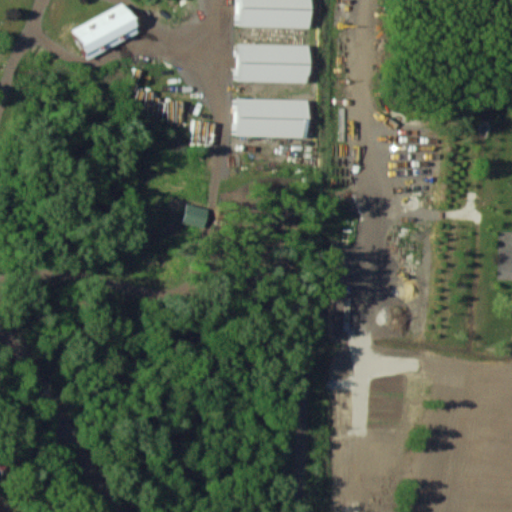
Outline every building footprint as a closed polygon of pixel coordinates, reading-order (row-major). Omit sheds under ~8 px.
[(234,0),(234,24),(305,26),(305,0),(234,0)] [(135,33),(120,3),(68,28),(83,58),(135,33)] [(303,80),(304,43),(233,42),(232,79),(303,80)] [(231,134),(302,136),(303,99),(232,98),(231,134)] [(181,222),(203,226),(206,207),(184,203),(181,222)]
